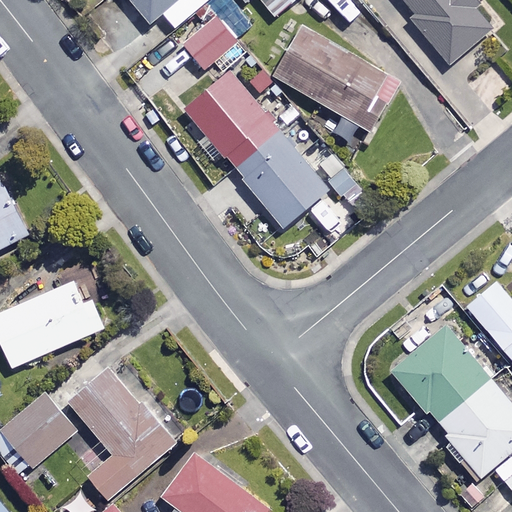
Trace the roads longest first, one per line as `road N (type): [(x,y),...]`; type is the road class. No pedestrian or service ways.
road 1 (residential): [(270,360),(0,0)]
road 2 (residential): [(511,160),(270,360)]
road 3 (residential): [(398,511),(270,360)]
